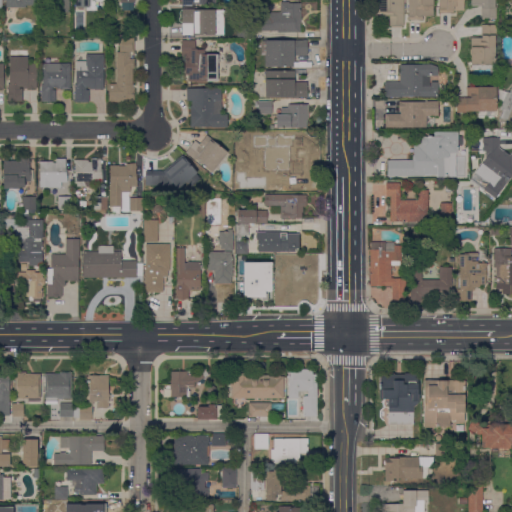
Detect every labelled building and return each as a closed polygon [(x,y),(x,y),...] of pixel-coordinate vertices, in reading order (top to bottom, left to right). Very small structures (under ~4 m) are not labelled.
[(7,8),(6,0),(35,0),(35,5),(26,5),(26,8),(7,8)] [(70,0),(70,13),(60,13),(60,0),(70,0)] [(135,0),(135,2),(133,2),(133,7),(136,7),(136,13),(133,13),(133,11),(122,11),(122,3),(119,3),(119,0),(135,0)] [(374,0),(404,0),(404,26),(402,26),(402,28),(391,28),(391,26),(389,26),(389,16),(383,16),(383,14),(374,14),(374,0)] [(433,16),(423,16),(423,20),(408,20),(408,0),(434,0),(435,4),(433,6),(433,16)] [(464,0),(464,11),(453,11),(453,13),(438,13),(438,0),(464,0)] [(471,0),(495,0),(495,7),(497,7),(497,18),(482,18),(481,6),(472,6),(471,0)] [(300,33),(277,33),(277,31),(259,31),(260,17),(268,17),(268,12),(274,13),(275,3),(301,3),(300,33)] [(223,10),(223,34),(182,34),(182,10),(223,10)] [(481,36),(481,25),(497,25),(496,38),(494,38),(494,68),(486,68),(486,70),(472,70),(472,65),(471,65),(471,36),(481,36)] [(116,52),(120,52),(120,39),(134,39),(134,52),(130,52),(130,59),(135,59),(135,68),(133,68),(133,84),(134,84),(134,102),(108,102),(108,84),(116,84),(116,52)] [(188,81),(188,75),(185,75),(185,56),(181,56),(181,40),(195,40),(195,50),(204,50),(204,53),(216,53),(216,55),(219,54),(219,63),(217,63),(218,81),(188,81)] [(307,40),(307,55),(295,55),(295,62),(294,62),(294,66),(265,66),(265,55),(261,55),(261,40),(307,40)] [(104,54),(103,89),(90,89),(90,88),(86,87),(86,90),(89,90),(89,102),(75,102),(75,85),(76,85),(76,61),(86,61),(86,54),(104,54)] [(24,89),(24,87),(20,87),(20,89),(22,89),(22,101),(8,102),(8,84),(10,84),(9,63),(37,63),(37,89),(24,89)] [(70,63),(71,89),(61,90),(61,89),(58,89),(58,87),(54,87),(54,90),(56,90),(57,101),(42,101),(42,85),(43,85),(42,64),(70,63)] [(438,76),(429,76),(429,86),(431,86),(431,82),(438,82),(438,97),(385,97),(385,82),(400,82),(400,65),(430,64),(438,68),(438,76)] [(295,71),(295,82),(307,82),(308,97),(265,97),(265,71),(295,71)] [(496,87),(496,111),(494,111),(494,118),(478,118),(478,111),(467,111),(467,113),(456,113),(456,98),(467,98),(467,88),(496,87)] [(507,92),(508,92),(510,93),(511,87),(511,122),(500,118),(503,112),(501,111),(505,103),(498,100),(498,90),(500,89),(507,92)] [(221,88),(221,114),(227,114),(227,127),(191,128),(190,105),(193,105),(193,101),(187,101),(187,89),(221,88)] [(438,101),(438,116),(426,116),(426,128),(385,128),(385,114),(400,114),(400,111),(399,111),(399,101),(438,101)] [(259,114),(259,110),(252,110),(252,102),(259,102),(272,102),(272,114),(259,114)] [(308,104),(308,118),(307,118),(307,128),(276,128),(276,115),(288,115),(288,104),(308,104)] [(448,177),(437,177),(437,175),(424,175),(424,176),(387,176),(388,160),(413,160),(414,146),(417,146),(417,137),(434,137),(434,132),(458,132),(458,136),(462,136),(462,146),(458,146),(458,154),(457,154),(457,156),(449,156),(448,171),(448,177)] [(483,152),(483,138),(484,138),(484,134),(491,134),(491,138),(499,138),(499,151),(508,157),(509,156),(511,158),(511,176),(500,193),(474,174),(491,151),(489,151),(483,152)] [(186,152),(195,141),(200,145),(206,136),(227,153),(212,173),(186,152)] [(307,180),(291,180),(291,165),(289,165),(289,158),(288,158),(288,154),(289,154),(289,139),(303,139),(303,147),(307,147),(307,180)] [(182,156),(199,176),(189,184),(187,181),(177,190),(168,179),(159,179),(159,186),(145,186),(145,171),(164,171),(182,156)] [(20,160),(20,157),(23,157),(23,159),(28,159),(28,158),(29,158),(29,169),(31,169),(31,181),(25,181),(25,187),(19,188),(19,189),(4,189),(4,160),(20,160)] [(101,158),(101,161),(103,161),(103,163),(101,163),(101,169),(103,169),(102,182),(92,182),(92,185),(91,185),(91,187),(77,187),(77,184),(75,184),(75,164),(74,164),(74,160),(91,160),(92,158),(101,158)] [(40,187),(40,161),(53,162),(53,163),(56,163),(56,159),(66,159),(66,169),(67,169),(67,182),(62,182),(62,187),(40,187)] [(119,165),(119,166),(126,166),(126,164),(130,164),(130,163),(136,163),(136,166),(137,166),(137,169),(136,169),(136,174),(137,174),(137,181),(139,181),(139,184),(137,184),(137,186),(135,186),(135,188),(132,188),(132,187),(130,187),(130,192),(126,192),(126,193),(122,193),(122,207),(110,207),(110,165),(119,165)] [(275,181),(274,193),(235,192),(235,178),(241,178),(241,180),(275,181)] [(418,201),(418,191),(428,191),(428,227),(402,227),(402,222),(390,222),(390,196),(386,196),(386,183),(400,183),(400,201),(418,201)] [(307,195),(306,206),(303,206),(303,212),(302,212),(302,218),(280,218),(281,206),(265,206),(265,194),(307,195)] [(58,197),(61,197),(61,195),(63,195),(63,197),(72,197),(71,210),(58,210),(58,197)] [(36,197),(36,213),(23,213),(23,209),(17,209),(17,204),(23,204),(23,197),(36,197)] [(94,197),(107,197),(107,210),(94,210),(94,197)] [(142,198),(142,211),(129,211),(129,198),(142,198)] [(452,226),(439,226),(439,211),(440,211),(440,203),(451,203),(451,211),(452,226)] [(162,210),(159,213),(156,213),(154,210),(154,207),(156,205),(160,205),(162,207),(162,210)] [(237,224),(237,210),(267,210),(267,223),(256,223),(256,224),(249,224),(237,224)] [(43,242),(39,242),(39,248),(43,248),(43,266),(29,266),(29,262),(18,262),(18,251),(23,251),(23,242),(18,242),(18,238),(16,238),(16,232),(4,232),(4,215),(13,215),(13,216),(17,216),(17,224),(18,224),(18,225),(24,225),(24,220),(26,220),(26,215),(36,215),(36,220),(43,220),(43,242)] [(158,242),(144,242),(144,220),(158,220),(158,242)] [(247,253),(247,255),(235,254),(236,224),(237,224),(249,224),(248,253),(247,253)] [(499,227),(499,235),(491,235),(490,227),(499,227)] [(233,251),(224,251),(224,249),(221,249),(221,245),(219,245),(219,232),(227,232),(227,229),(233,229),(233,251)] [(280,232),(280,234),(299,234),(299,248),(293,248),(293,252),(259,252),(259,239),(256,239),(256,233),(280,232)] [(79,282),(70,282),(70,281),(65,280),(65,286),(62,286),(62,297),(58,297),(58,298),(54,298),(54,297),(47,296),(48,269),(51,269),(51,254),(65,255),(66,239),(79,239),(79,282)] [(371,250),(371,242),(386,242),(386,243),(394,243),(394,245),(404,245),(404,255),(401,255),(401,261),(400,261),(400,266),(391,266),(391,279),(406,279),(406,301),(392,301),(392,288),(386,288),(386,286),(371,286),(371,250)] [(146,244),(170,244),(170,269),(168,269),(168,276),(163,276),(163,293),(145,293),(146,244)] [(83,278),(83,252),(98,252),(98,246),(113,246),(113,252),(121,252),(121,261),(137,261),(137,263),(143,263),(143,275),(137,275),(137,278),(83,278)] [(200,262),(201,290),(188,290),(188,299),(182,301),(177,299),(175,248),(184,248),(185,263),(187,263),(187,262),(199,262),(200,262)] [(511,294),(502,294),(502,290),(495,289),(496,267),(494,267),(494,248),(511,249),(511,256),(511,294)] [(231,252),(231,256),(233,256),(233,277),(231,277),(231,284),(214,284),(214,271),(207,271),(207,252),(231,252)] [(486,285),(480,285),(480,288),(475,288),(475,290),(472,290),(472,301),(457,301),(456,289),(459,289),(459,255),(468,255),(468,253),(477,253),(477,263),(486,263),(486,285)] [(258,256),(258,270),(241,270),(241,257),(258,256)] [(271,270),(271,258),(285,258),(285,270),(271,270)] [(439,280),(439,267),(452,267),(451,297),(421,297),(421,302),(410,302),(411,269),(422,270),(422,280),(439,280)] [(24,282),(18,283),(18,272),(26,272),(26,270),(35,270),(35,273),(43,273),(43,278),(45,278),(45,285),(42,285),(43,298),(35,298),(35,297),(24,297),(24,282)] [(270,279),(307,279),(307,298),(303,298),(302,306),(270,306),(270,279)] [(194,371),(194,375),(205,369),(209,376),(195,383),(195,388),(188,388),(188,397),(183,397),(183,399),(181,399),(181,398),(176,398),(176,399),(174,399),(174,397),(164,397),(164,389),(170,389),(171,371),(194,371)] [(284,376),(284,398),(231,399),(231,395),(224,395),(224,382),(231,382),(231,369),(247,369),(247,372),(251,372),(251,375),(256,375),(257,376),(261,376),(263,375),(268,375),(269,376),(272,377),(274,375),(279,375),(281,377),(284,376)] [(288,370),(312,369),(312,374),(317,374),(317,417),(303,417),(303,397),(298,397),(298,398),(288,398),(288,370)] [(0,372),(9,372),(10,415),(0,415),(0,372)] [(60,374),(60,372),(72,372),(71,399),(58,398),(58,405),(46,405),(46,399),(45,399),(45,382),(44,382),(44,377),(45,377),(45,374),(60,374)] [(41,398),(40,398),(40,402),(28,402),(28,399),(14,399),(14,373),(26,373),(26,374),(41,374),(41,398)] [(413,424),(388,424),(389,407),(384,407),(383,405),(383,402),(384,399),(380,399),(380,373),(392,373),(395,375),(404,375),(406,373),(416,374),(418,376),(418,403),(414,407),(413,424)] [(92,421),(79,420),(79,418),(74,418),(74,407),(79,407),(79,406),(89,406),(89,378),(88,378),(89,375),(109,376),(108,389),(109,390),(109,392),(108,394),(109,394),(109,402),(108,402),(108,409),(97,408),(97,403),(99,403),(99,402),(94,402),(94,405),(93,405),(93,407),(92,407),(92,417),(92,421)] [(450,422),(450,427),(424,427),(424,380),(464,380),(465,421),(463,423),(460,423),(458,422),(450,422)] [(216,388),(216,392),(214,394),(210,394),(208,392),(208,388),(210,386),(213,386),(216,388)] [(24,417),(12,417),(12,401),(16,401),(16,403),(19,403),(19,404),(23,404),(24,417)] [(73,403),(73,417),(60,416),(60,403),(73,403)] [(271,417),(249,417),(249,403),(271,403),(271,417)] [(197,407),(209,407),(209,404),(215,404),(215,408),(216,408),(217,419),(198,420),(198,417),(197,407)] [(511,448),(486,448),(486,440),(481,441),(481,436),(468,429),(472,421),(483,427),(488,427),(488,423),(497,422),(497,424),(511,423),(511,448)] [(192,435),(192,437),(197,437),(197,436),(208,436),(208,437),(209,437),(209,443),(208,443),(208,446),(206,446),(206,456),(208,456),(208,458),(209,458),(209,465),(173,464),(174,435),(192,435)] [(226,435),(226,446),(212,446),(212,435),(226,435)] [(254,449),(254,435),(268,435),(269,449),(254,449)] [(0,436),(2,436),(2,440),(10,440),(10,450),(1,450),(1,454),(10,454),(10,467),(0,467),(0,436)] [(104,436),(105,451),(91,451),(91,465),(54,465),(54,454),(60,454),(60,453),(65,453),(65,454),(69,454),(69,448),(60,448),(60,437),(69,437),(69,436),(104,436)] [(37,439),(37,468),(27,468),(27,465),(22,465),(22,439),(37,439)] [(308,453),(300,453),(300,463),(271,463),(271,450),(274,450),(274,439),(308,439),(308,453)] [(449,444),(448,456),(435,456),(435,444),(449,444)] [(433,467),(428,467),(428,479),(399,479),(399,482),(385,481),(385,458),(393,458),(393,457),(433,457),(433,467)] [(223,468),(236,468),(236,488),(222,488),(223,468)] [(104,469),(104,483),(96,483),(96,495),(80,495),(80,493),(75,493),(75,486),(71,486),(71,481),(66,481),(66,469),(104,469)] [(201,469),(201,473),(208,473),(208,481),(205,481),(205,488),(208,488),(208,497),(196,497),(196,492),(186,492),(186,484),(176,484),(176,469),(201,469)] [(266,472),(273,472),(273,470),(276,470),(276,472),(281,472),(281,491),(287,491),(287,486),(310,486),(310,502),(281,501),(281,494),(276,494),(276,501),(266,501),(266,472)] [(251,471),(265,471),(265,490),(251,490),(251,471)] [(0,499),(9,500),(9,473),(0,473),(0,499)] [(468,484),(470,484),(470,479),(481,480),(481,484),(483,484),(482,511),(468,511),(468,504),(468,499),(468,484)] [(68,500),(55,500),(55,487),(68,487),(68,500)] [(383,511),(383,504),(403,504),(403,490),(428,490),(428,504),(424,504),(424,511),(383,511)] [(103,502),(103,509),(101,509),(101,511),(65,511),(65,503),(81,502),(81,508),(88,508),(88,502),(103,502)] [(202,502),(202,505),(213,505),(213,511),(176,511),(176,502),(202,502)]
